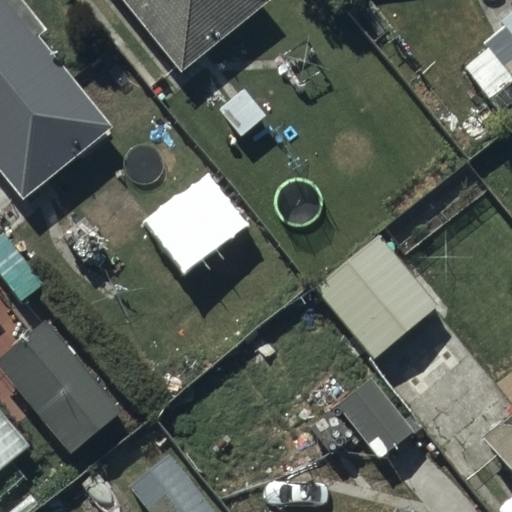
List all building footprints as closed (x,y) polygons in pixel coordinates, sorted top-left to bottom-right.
[(0,0),(0,178),(22,205),(109,136),(38,46),(47,40),(15,0),(0,0)] [(262,0),(115,0),(179,80),(269,8),(262,0)] [(511,77),(511,8),(498,19),(503,26),(481,43),(484,47),(461,66),(486,97),(511,77)] [(439,313),(378,241),(314,295),(375,367),(439,313)] [(44,327),(0,362),(0,378),(69,461),(120,419),(44,327)] [(411,436),(369,384),(335,411),(317,414),(310,433),(330,458),(356,437),(377,463),(411,436)] [(511,478),(511,411),(480,437),(511,478)] [(0,473),(27,451),(0,417),(0,473)] [(208,511),(167,459),(127,490),(144,511),(208,511)]
